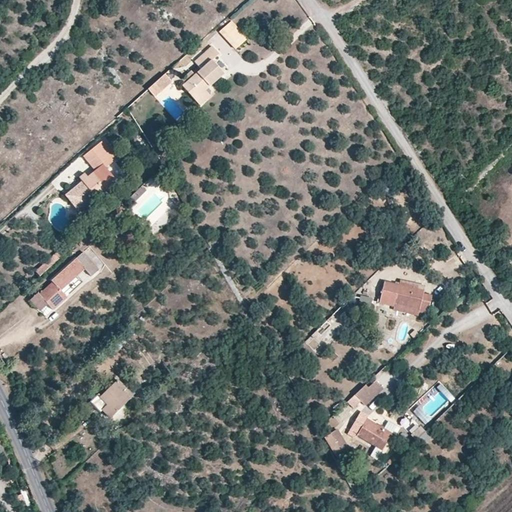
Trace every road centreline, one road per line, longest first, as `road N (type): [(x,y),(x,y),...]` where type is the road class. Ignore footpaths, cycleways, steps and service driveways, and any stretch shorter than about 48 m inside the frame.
road 1 (unclassified): [(511,304),(310,0)]
road 2 (track): [(0,100),(67,27),(76,0)]
road 3 (tertiary): [(48,511),(0,398)]
